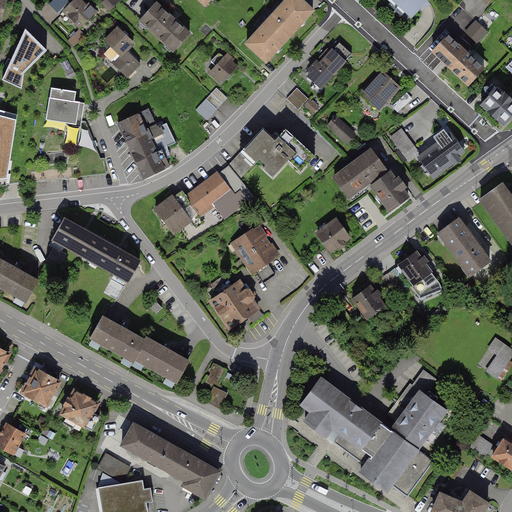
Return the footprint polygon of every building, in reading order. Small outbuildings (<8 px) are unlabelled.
[(0,0),(0,20),(5,21),(9,0),(0,0)] [(89,9),(80,0),(76,0),(65,12),(81,28),(96,12),(91,7),(89,9)] [(119,2),(116,0),(107,0),(103,4),(110,11),(119,2)] [(190,33),(153,0),(151,0),(137,16),(174,50),(190,33)] [(313,11),(300,0),(288,0),(248,44),(267,62),(313,11)] [(384,0),(384,1),(411,26),(428,7),(424,4),(427,0),(384,0)] [(491,34),(476,20),(465,32),(479,46),(491,34)] [(112,47),(104,55),(127,77),(140,64),(126,51),(134,43),(119,29),(106,41),(112,47)] [(451,29),(433,48),(471,85),(489,66),(451,29)] [(48,55),(26,32),(3,84),(22,93),(24,78),(48,55)] [(82,39),(77,34),(70,41),(75,46),(82,39)] [(353,56),(337,42),(319,63),(334,76),(353,56)] [(223,87),(239,69),(223,55),(207,74),(223,87)] [(334,76),(319,63),(307,76),(323,89),(334,76)] [(403,86),(384,69),(361,93),(380,111),(403,86)] [(511,96),(495,80),(477,99),(503,124),(511,114),(511,96)] [(300,110),(305,105),(315,114),(321,107),(300,87),(288,99),(300,110)] [(77,93),(52,89),(47,122),(76,127),(79,104),(75,103),(77,93)] [(168,123),(158,128),(149,110),(119,124),(145,179),(170,167),(162,150),(177,143),(168,123)] [(18,121),(0,117),(0,185),(8,184),(18,121)] [(357,135),(335,118),(327,129),(348,146),(357,135)] [(285,127),(272,140),(299,167),(312,154),(285,127)] [(262,129),(243,148),(269,174),(288,155),(272,140),(262,129)] [(422,155),(403,129),(390,139),(409,164),(422,155)] [(429,147),(448,174),(469,159),(451,132),(429,147)] [(349,201),(371,186),(388,211),(408,198),(389,171),(387,172),(371,149),(332,176),(349,201)] [(233,190),(217,170),(182,198),(198,218),(233,190)] [(511,191),(500,176),(475,196),(511,242),(511,191)] [(178,192),(154,211),(175,237),(198,218),(182,198),(178,192)] [(494,258),(460,214),(438,230),(472,275),(494,258)] [(316,231),(331,253),(353,237),(338,215),(316,231)] [(103,240),(65,219),(54,239),(66,246),(92,260),(103,240)] [(260,228),(233,249),(253,275),(279,254),(260,228)] [(66,246),(54,239),(50,246),(54,248),(47,261),(59,268),(67,255),(62,253),(66,246)] [(128,280),(129,281),(140,261),(103,240),(92,260),(115,273),(128,280)] [(421,251),(397,268),(411,287),(435,270),(421,251)] [(0,286),(27,301),(39,281),(0,259),(0,286)] [(128,280),(115,273),(104,293),(117,300),(128,280)] [(241,277),(209,299),(228,328),(261,306),(241,277)] [(376,280),(350,297),(366,320),(391,303),(376,280)] [(146,341),(103,317),(92,337),(135,361),(136,359),(146,341)] [(488,373),(501,379),(511,357),(511,344),(496,336),(490,349),(498,353),(488,373)] [(148,338),(146,341),(136,359),(177,382),(189,361),(148,338)] [(12,352),(0,344),(0,371),(1,372),(12,352)] [(487,370),(498,355),(491,349),(479,365),(487,370)] [(64,378),(37,363),(22,390),(49,405),(64,378)] [(217,365),(210,380),(220,385),(226,371),(217,365)] [(322,378),(304,403),(312,409),(306,418),(366,461),(360,469),(390,491),(395,484),(408,494),(433,460),(421,450),(449,412),(418,390),(391,428),(322,378)] [(87,428),(103,401),(79,387),(63,415),(87,428)] [(228,395),(216,390),(209,402),(222,409),(228,395)] [(175,443),(132,420),(119,444),(161,467),(175,443)] [(31,434),(9,422),(0,437),(0,446),(18,456),(31,434)] [(511,471),(511,440),(503,434),(489,457),(511,471)] [(220,468),(175,443),(161,467),(184,480),(182,485),(204,497),(220,468)] [(101,470),(123,481),(130,466),(108,455),(101,470)] [(149,511),(144,482),(99,490),(103,511),(149,511)] [(441,489),(433,511),(434,511),(485,511),(494,500),(473,486),(465,499),(441,489)]
